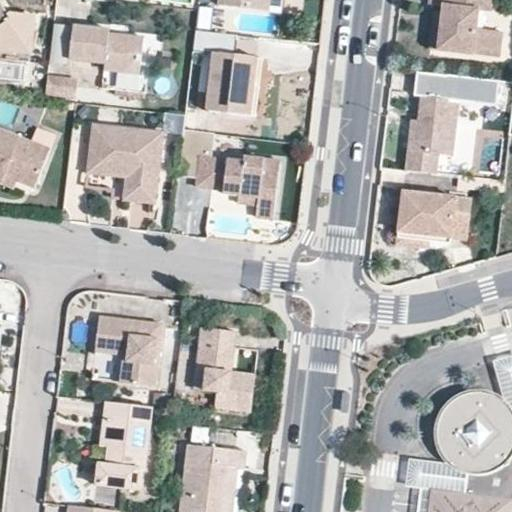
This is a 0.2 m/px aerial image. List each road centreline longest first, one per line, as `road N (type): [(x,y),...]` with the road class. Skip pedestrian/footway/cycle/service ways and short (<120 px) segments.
road 1 (tertiary): [(332,293),(367,0)]
road 2 (residential): [(55,254),(278,279),(332,293)]
road 3 (residential): [(55,254),(21,511)]
road 4 (tertiary): [(297,511),(332,293)]
road 5 (residential): [(332,293),(376,310),(411,309),(511,286)]
